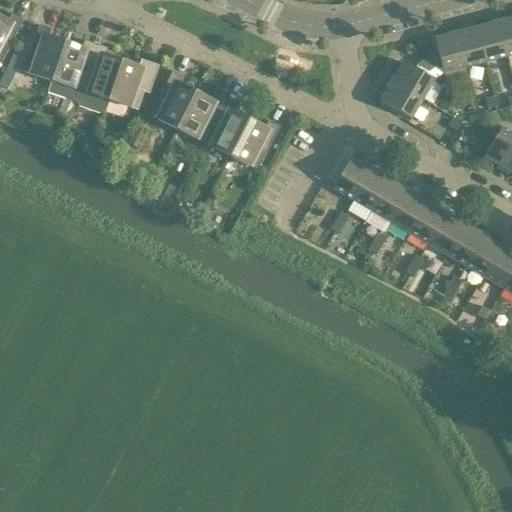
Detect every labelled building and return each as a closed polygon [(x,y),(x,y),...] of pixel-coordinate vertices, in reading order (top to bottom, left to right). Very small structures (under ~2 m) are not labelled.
[(6,25),(0,21),(0,64),(0,65),(10,46),(23,20),(11,14),(6,25)] [(511,19),(497,24),(506,58),(511,56),(511,19)] [(506,58),(497,24),(476,29),(485,63),(506,58)] [(51,82),(64,47),(47,41),(51,30),(39,26),(30,53),(29,53),(22,73),(51,82)] [(476,29),(455,35),(464,69),(485,63),(476,29)] [(464,69),(455,35),(434,40),(443,75),(464,69)] [(80,53),(64,47),(51,82),(47,93),(76,103),(96,45),(84,41),(80,53)] [(108,102),(120,66),(104,61),(108,49),(96,45),(76,103),(75,105),(78,107),(98,114),(103,113),(107,101),(108,102)] [(433,70),(437,67),(433,54),(425,60),(433,70)] [(17,63),(11,60),(0,83),(0,84),(7,87),(16,69),(17,63)] [(429,73),(433,70),(425,60),(416,67),(429,73)] [(137,72),(120,66),(108,102),(137,112),(144,93),(149,95),(159,67),(141,61),(137,72)] [(392,83),(422,101),(434,81),(403,63),(392,83)] [(176,130),(194,97),(178,89),(184,78),(172,72),(159,98),(159,97),(149,116),(176,130)] [(411,120),(422,101),(392,83),(380,103),(411,120)] [(209,105),(194,97),(176,130),(203,144),(226,100),(215,94),(209,105)] [(495,97),(484,100),(487,109),(497,107),(495,97)] [(203,144),(230,157),(247,124),(231,116),(237,105),(226,100),(203,144)] [(461,123),(452,119),(447,128),(456,133),(461,123)] [(263,132),(247,124),(230,157),(257,171),(267,153),(266,153),(279,127),(268,121),(263,132)] [(465,125),(459,135),(468,139),(473,130),(465,125)] [(136,128),(128,144),(137,148),(145,132),(136,128)] [(503,170),(511,155),(511,134),(502,128),(484,159),(503,170)] [(133,164),(136,158),(134,153),(126,149),(121,158),(133,164)] [(511,155),(503,170),(511,175),(511,155)] [(333,190),(352,201),(370,171),(351,159),(333,190)] [(389,182),(370,171),(352,201),(371,212),(389,182)] [(407,193),(389,182),(371,212),(390,223),(407,193)] [(426,203),(407,193),(390,223),(408,234),(426,203)] [(445,214),(426,203),(408,234),(427,245),(445,214)] [(336,222),(343,226),(348,217),(341,213),(336,222)] [(463,225),(445,214),(427,245),(445,256),(463,225)] [(343,226),(336,222),(331,230),(338,235),(343,226)] [(482,236),(463,225),(445,256),(464,267),(482,236)] [(373,244),(380,248),(385,239),(378,235),(373,244)] [(500,247),(482,236),(464,267),(483,278),(500,247)] [(380,248),(373,244),(368,252),(375,257),(380,248)] [(511,270),(511,253),(500,247),(483,278),(501,289),(511,270)] [(410,266),(418,270),(423,261),(415,257),(410,266)] [(418,270),(410,266),(405,274),(413,279),(418,270)] [(511,270),(501,289),(511,294),(511,270)] [(448,288),(455,292),(460,283),(453,279),(448,288)] [(455,292),(448,288),(443,296),(450,301),(455,292)] [(489,312),(482,307),(476,316),(484,320),(489,312)]
